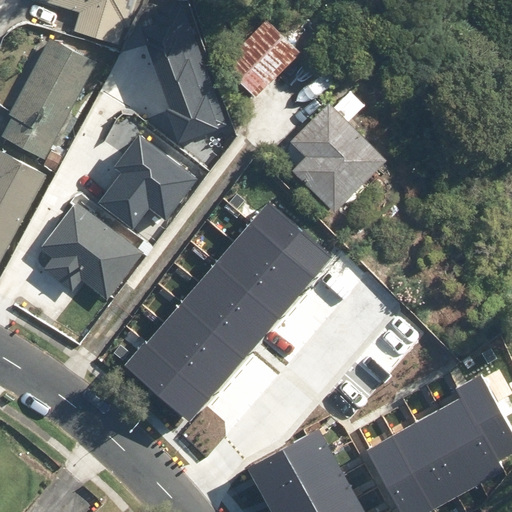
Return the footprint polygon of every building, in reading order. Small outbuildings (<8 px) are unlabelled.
[(139,0),(39,0),(79,13),(74,28),(121,43),(126,26),(131,28),(139,0)] [(145,22),(181,126),(218,113),(179,0),(154,9),(157,18),(145,22)] [(253,100),(301,50),(270,20),(222,69),(253,100)] [(99,60),(50,36),(2,135),(50,159),(99,60)] [(389,162),(330,103),(290,143),(305,159),(292,172),(335,215),(389,162)] [(125,163),(101,194),(135,220),(153,198),(169,211),(200,171),(142,126),(118,157),(125,163)] [(0,263),(48,173),(4,149),(0,155),(0,263)] [(110,298),(145,252),(70,194),(31,245),(51,261),(44,270),(74,293),(85,279),(110,298)] [(264,198),(121,363),(190,421),(332,257),(264,198)] [(359,450),(392,511),(439,511),(505,476),(496,460),(511,450),(511,436),(480,377),(457,390),(460,395),(359,450)] [(369,511),(324,427),(249,467),(273,511),(369,511)]
